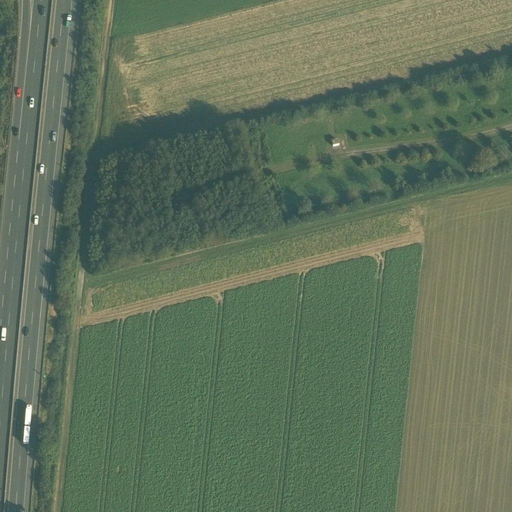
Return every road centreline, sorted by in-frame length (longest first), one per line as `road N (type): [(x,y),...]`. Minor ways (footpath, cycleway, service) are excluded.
road 1 (track): [(57,511),(113,0)]
road 2 (motorway): [(13,511),(64,0)]
road 3 (track): [(511,179),(79,287)]
road 4 (motorway): [(30,108),(0,435)]
road 5 (track): [(511,127),(278,168)]
